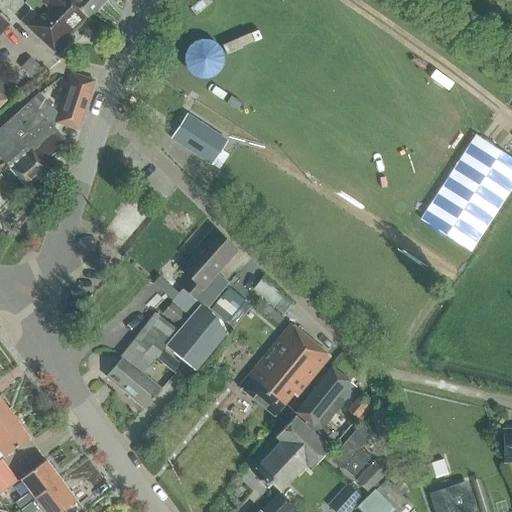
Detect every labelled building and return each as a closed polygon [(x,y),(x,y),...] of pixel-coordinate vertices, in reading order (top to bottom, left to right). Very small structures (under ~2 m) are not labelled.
[(20,22),(56,56),(74,38),(71,36),(87,19),(69,0),(40,0),(44,3),(34,13),(31,10),(20,22)] [(69,0),(87,19),(104,0),(69,0)] [(0,15),(0,32),(8,23),(0,15)] [(40,68),(32,60),(22,70),(31,78),(40,68)] [(78,130),(94,82),(71,74),(55,123),(78,130)] [(0,105),(11,94),(0,82),(0,105)] [(39,93),(30,101),(46,120),(52,115),(47,109),(50,106),(39,93)] [(30,101),(0,128),(0,159),(25,188),(47,169),(42,164),(66,142),(46,120),(30,101)] [(186,114),(170,139),(211,165),(227,141),(186,114)] [(216,274),(233,253),(227,248),(228,246),(212,231),(188,258),(189,258),(180,268),(191,278),(182,290),(200,306),(205,310),(228,284),(216,274)] [(228,288),(210,310),(226,323),(244,301),(228,288)] [(172,301),(171,303),(190,318),(200,306),(182,290),(178,294),(172,301)] [(171,303),(161,315),(180,330),(190,318),(171,303)] [(264,303),(261,308),(278,323),(282,318),(264,303)] [(215,318),(205,310),(200,306),(190,318),(180,330),(177,333),(165,347),(195,371),(224,335),(215,318)] [(177,333),(155,313),(120,356),(142,373),(177,333)] [(296,398),(329,357),(290,324),(238,388),(274,417),(292,395),(296,398)] [(179,364),(164,351),(157,359),(172,373),(179,364)] [(121,358),(105,377),(144,410),(162,389),(120,356),(121,358)] [(253,469),(253,470),(255,470),(263,478),(261,481),(259,481),(259,482),(261,482),(266,486),(266,488),(267,488),(267,487),(270,484),(278,492),(278,494),(280,494),(279,492),(304,466),(309,471),(321,457),(328,450),(333,444),(325,437),(328,433),(322,428),(355,387),(331,368),(294,413),(309,425),(306,429),(293,417),(274,438),(279,443),(255,469),(253,469)] [(358,397),(346,411),(356,419),(367,406),(358,397)] [(0,427),(13,418),(0,401),(0,427)] [(13,418),(0,427),(0,453),(3,457),(28,439),(13,418)] [(372,433),(361,423),(329,461),(341,470),(342,468),(353,477),(369,458),(358,449),(372,433)] [(511,430),(502,430),(504,463),(511,462),(511,430)] [(425,454),(428,462),(441,457),(439,449),(425,454)] [(387,472),(374,460),(354,481),(367,493),(387,472)] [(447,474),(443,460),(419,468),(424,482),(447,474)] [(29,493),(24,496),(14,504),(20,511),(30,504),(59,481),(45,461),(19,480),(29,493)] [(8,471),(0,477),(0,491),(15,481),(8,471)] [(386,479),(375,490),(396,511),(398,511),(408,502),(386,479)] [(59,481),(30,504),(20,511),(33,511),(40,507),(43,511),(60,511),(74,501),(59,481)] [(434,511),(476,511),(467,482),(429,494),(434,511)] [(399,483),(395,487),(402,494),(406,490),(399,483)] [(348,511),(362,498),(347,484),(327,505),(334,511),(348,511)] [(390,511),(394,509),(373,489),(356,507),(361,511),(390,511)] [(292,507),(278,494),(260,511),(294,511),(295,511),(292,508),(292,507)]
